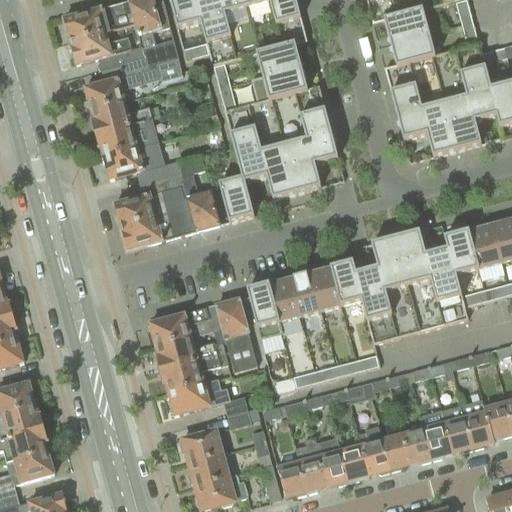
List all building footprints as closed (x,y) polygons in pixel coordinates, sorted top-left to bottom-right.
[(147,0),(127,6),(133,28),(140,52),(143,63),(146,75),(156,72),(155,69),(178,63),(173,44),(155,49),(155,47),(152,36),(169,31),(168,26),(161,0),(147,0)] [(168,0),(177,33),(200,27),(201,26),(193,0),(168,0)] [(209,60),(212,71),(225,68),(256,60),(295,49),(306,46),(294,0),(193,0),(201,26),(200,27),(206,49),(209,60)] [(467,4),(465,0),(364,0),(372,29),(384,26),(422,15),(455,7),(467,4)] [(466,4),(455,7),(459,23),(470,21),(466,4)] [(63,23),(69,46),(108,36),(133,28),(127,6),(127,5),(63,23)] [(384,26),(390,48),(428,38),(422,15),(384,26)] [(473,31),(462,34),(462,35),(466,51),(477,48),(473,31)] [(106,36),(69,46),(70,48),(76,69),(99,63),(102,74),(143,63),(140,52),(132,54),(128,42),(109,47),(106,36)] [(390,48),(395,70),(434,60),(428,38),(390,48)] [(205,48),(189,53),(192,63),(208,59),(205,48)] [(490,92),(484,69),(481,57),(478,48),(466,51),(434,60),(395,70),(384,73),(403,145),(426,138),(432,162),(480,149),(474,126),(496,120),(497,120),(489,93),(490,92)] [(256,60),(262,81),(301,71),(295,49),(256,60)] [(498,53),(482,58),(485,69),(501,64),(498,53)] [(102,74),(105,86),(84,92),(90,114),(124,105),(121,94),(142,88),(139,77),(146,75),(143,63),(102,74)] [(178,63),(155,69),(156,72),(157,72),(161,86),(182,80),(178,63)] [(224,69),(213,71),(217,88),(228,85),(224,69)] [(262,81),(250,84),(256,107),(307,94),(301,71),(262,81)] [(499,132),(511,128),(511,86),(490,92),(489,93),(497,120),(496,120),(499,132)] [(238,105),(254,100),(250,88),(234,94),(238,105)] [(337,162),(318,91),(307,94),(256,107),(237,112),(224,116),(241,183),(242,182),(243,187),(244,187),(266,181),(272,204),(320,191),(314,168),(337,162)] [(231,96),(220,98),(224,115),(235,112),(231,96)] [(88,115),(95,138),(152,123),(148,111),(127,117),(124,105),(90,114),(88,115)] [(152,123),(95,138),(101,162),(137,152),(158,146),(155,134),(152,123)] [(137,152),(101,162),(101,163),(103,162),(109,185),(135,178),(156,172),(159,183),(179,178),(181,177),(178,169),(178,167),(177,165),(164,169),(161,157),(158,146),(137,152)] [(178,169),(181,177),(182,180),(181,181),(189,213),(196,236),(219,230),(210,196),(199,199),(193,177),(206,174),(202,162),(178,169)] [(141,201),(114,208),(120,231),(160,219),(174,216),(175,215),(175,217),(188,213),(189,213),(181,181),(182,180),(181,177),(179,178),(159,183),(162,195),(141,201)] [(253,221),(244,187),(243,187),(242,182),(241,183),(218,189),(228,227),(253,221)] [(132,253),(196,236),(189,213),(175,217),(175,215),(174,216),(160,219),(120,231),(125,250),(132,253)] [(511,223),(491,229),(501,267),(511,264),(511,223)] [(491,229),(468,235),(478,274),(501,267),(491,229)] [(444,241),(447,253),(454,280),(455,280),(478,274),(468,235),(444,241)] [(419,236),(395,242),(408,291),(432,285),(425,259),(419,236)] [(371,248),(377,272),(384,298),(408,291),(395,242),(371,248)] [(447,253),(425,259),(432,285),(438,308),(461,302),(461,301),(455,280),(454,280),(447,253)] [(352,266),(331,271),(341,310),(361,305),(362,304),(355,277),(352,266)] [(331,271),(310,277),(320,316),(341,310),(331,271)] [(377,272),(355,277),(362,304),(361,305),(367,327),(390,321),(384,298),(377,272)] [(310,277),(288,283),(299,321),(320,316),(310,277)] [(288,283),(269,288),(279,326),(282,338),(301,333),(298,321),(299,321),(288,283)] [(279,326),(269,288),(246,294),(259,344),(282,338),(279,326)] [(507,289),(488,294),(491,304),(510,299),(507,289)] [(479,296),(461,301),(464,311),(481,307),(479,296)] [(0,323),(12,321),(5,297),(3,298),(0,298),(0,323)] [(239,303),(214,310),(221,333),(224,345),(225,344),(234,377),(257,371),(239,303)] [(153,351),(153,352),(192,342),(192,341),(221,333),(214,310),(154,326),(150,333),(155,351),(153,351)] [(0,349),(16,345),(18,344),(12,321),(0,323),(0,349)] [(192,342),(153,352),(159,375),(198,364),(216,359),(213,348),(213,347),(195,352),(192,342)] [(0,373),(22,367),(16,345),(0,349),(0,373)] [(222,346),(213,348),(216,359),(225,357),(222,346)] [(511,354),(511,350),(495,354),(498,364),(511,359),(511,354)] [(485,356),(469,361),(472,370),(488,366),(485,356)] [(225,357),(216,359),(219,371),(228,368),(225,357)] [(198,364),(159,375),(166,398),(205,387),(201,376),(219,371),(216,359),(198,364)] [(375,360),(361,364),(364,375),(378,371),(375,360)] [(469,361),(453,365),(456,374),(472,370),(469,361)] [(351,367),(335,371),(337,382),(354,377),(351,367)] [(441,368),(427,372),(430,381),(444,378),(441,368)] [(335,371),(318,375),(321,386),(337,382),(335,371)] [(427,372),(413,376),(415,385),(430,381),(427,372)] [(309,378),(294,382),(297,393),(312,389),(309,378)] [(403,378),(386,383),(388,392),(406,388),(403,378)] [(292,382),(271,388),(274,399),(295,394),(292,382)] [(205,387),(166,398),(168,398),(174,420),(193,415),(223,407),(227,421),(248,416),(244,400),(228,404),(225,394),(221,395),(218,383),(205,387)] [(386,383),(371,387),(373,396),(388,392),(386,383)] [(0,419),(34,409),(28,386),(0,393),(0,419)] [(361,389),(344,394),(347,403),(348,403),(363,399),(361,389)] [(344,394),(328,398),(331,408),(347,403),(344,394)] [(320,400),(302,405),(305,415),(312,413),(322,410),(320,400)] [(511,403),(503,406),(511,437),(511,403)] [(481,404),(460,409),(472,454),(482,452),(483,449),(493,446),(492,442),(484,416),(483,411),(481,404)] [(302,405),(283,410),(287,427),(307,422),(302,405)] [(511,437),(503,406),(483,411),(484,416),(492,442),(501,440),(503,442),(511,439),(511,437)] [(0,445),(43,433),(36,409),(34,409),(0,419),(0,445)] [(460,409),(439,415),(450,458),(460,455),(463,457),(472,454),(460,409)] [(279,411),(264,415),(262,418),(264,425),(281,421),(279,411)] [(418,420),(421,432),(430,466),(440,463),(442,460),(450,458),(439,415),(418,420)] [(248,416),(227,421),(230,434),(251,428),(248,416)] [(356,440),(359,448),(367,480),(376,477),(379,479),(389,477),(379,443),(376,431),(365,434),(366,437),(356,440)] [(421,432),(400,437),(409,469),(418,466),(421,468),(430,466),(421,432)] [(0,455),(2,455),(5,467),(47,456),(49,455),(43,433),(0,445),(0,455)] [(185,458),(188,468),(226,457),(223,447),(219,449),(215,435),(182,444),(182,447),(180,449),(182,457),(185,458)] [(262,435),(251,438),(254,450),(265,447),(262,435)] [(400,437),(379,443),(389,477),(399,474),(400,471),(409,469),(400,437)] [(293,454),(296,465),(305,499),(316,496),(317,493),(325,491),(314,449),(313,443),(305,445),(306,451),(293,454)] [(335,443),(314,449),(325,491),(335,488),(338,490),(347,488),(338,454),(335,443)] [(265,447),(254,450),(257,462),(268,459),(265,447)] [(359,448),(338,454),(347,488),(358,485),(358,482),(367,480),(359,448)] [(0,504),(15,500),(12,490),(53,478),(47,456),(5,467),(8,478),(0,480),(0,504)] [(226,457),(188,468),(191,477),(189,480),(191,488),(194,489),(195,492),(229,483),(228,481),(226,475),(225,468),(228,467),(226,457)] [(305,499),(296,465),(275,470),(284,502),(294,500),(296,501),(305,499)] [(261,473),(269,506),(281,503),(272,470),(261,473)] [(229,483),(195,492),(197,500),(195,503),(197,511),(200,511),(210,511),(221,509),(223,511),(231,509),(232,506),(247,502),(243,486),(238,487),(236,481),(236,479),(228,481),(229,483)] [(64,511),(60,497),(17,509),(15,500),(0,504),(0,511),(64,511)] [(507,511),(504,498),(500,499),(497,497),(490,499),(489,502),(486,503),(488,511),(507,511)]
